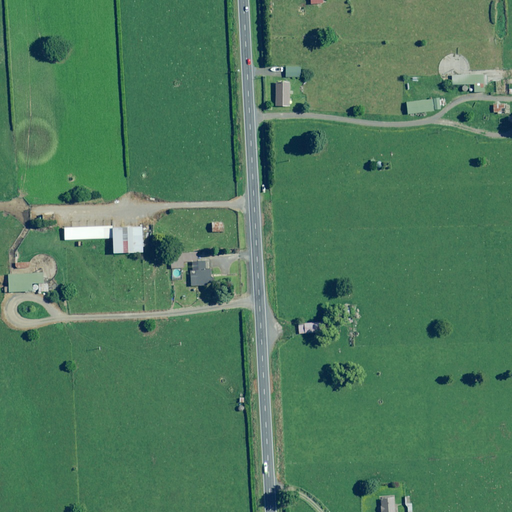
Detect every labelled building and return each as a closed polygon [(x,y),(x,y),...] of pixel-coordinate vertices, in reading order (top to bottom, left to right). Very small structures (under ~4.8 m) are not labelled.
[(300,67),(286,66),(285,77),(300,77),(300,67)] [(484,93),(484,75),(452,75),(452,84),(474,84),(474,92),(484,93)] [(292,91),(289,91),(290,82),(276,82),(275,106),(289,106),(289,95),(292,95),(292,91)] [(440,110),(439,98),(406,102),(407,114),(440,110)] [(506,103),(493,104),(494,115),(506,115),(506,103)] [(223,232),(223,222),(211,223),(212,232),(223,232)] [(142,253),(142,227),(112,228),(112,227),(64,228),(64,240),(112,238),(113,254),(142,253)] [(184,262),(191,262),(192,270),(189,270),(190,286),(211,285),(211,267),(207,268),(206,261),(198,262),(197,252),(172,253),(173,269),(185,269),(184,262)] [(4,287),(4,293),(38,291),(38,292),(48,292),(47,283),(43,283),(42,273),(8,274),(8,287),(4,287)] [(320,333),(319,323),(298,324),(298,334),(320,333)] [(412,511),(412,503),(414,502),(414,484),(407,484),(407,496),(404,496),(404,504),(408,508),(407,511),(412,511)] [(394,511),(393,498),(380,499),(381,511),(394,511)]
